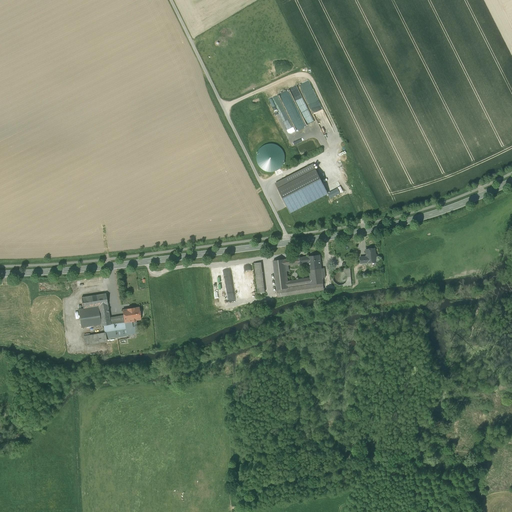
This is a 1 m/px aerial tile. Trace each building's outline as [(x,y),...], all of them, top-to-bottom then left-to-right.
[(277,95),(271,97),(274,103),(280,100),(277,95)] [(313,164),(275,184),(290,213),(328,194),(313,164)] [(375,249),(366,250),(367,256),(366,257),(364,257),(364,263),(376,262),(375,249)] [(320,255),(308,257),(308,262),(309,266),(321,265),(320,255)] [(276,290),(287,288),(286,282),(284,264),(284,260),(273,261),(276,290)] [(261,263),(254,263),(258,293),(265,292),(261,263)] [(321,265),(309,266),(310,278),(311,285),(323,283),(322,278),(321,267),(321,265)] [(342,269),(342,271),(345,273),(347,277),(346,282),(342,285),(343,287),(351,286),(350,268),(342,269)] [(334,274),(333,278),(334,283),(338,285),(342,285),(346,282),(347,277),(345,273),(342,271),(337,271),(334,274)] [(311,285),(310,278),(286,282),(287,288),(311,285)] [(323,283),(311,285),(287,288),(276,290),(277,297),(324,290),(323,283)] [(81,298),(83,308),(95,306),(98,306),(107,304),(106,294),(81,298)] [(110,324),(109,316),(107,304),(98,306),(101,325),(101,326),(104,326),(110,325),(110,324)] [(81,328),(101,325),(98,306),(95,306),(95,307),(78,310),(81,328)] [(138,307),(130,308),(132,322),(135,321),(136,320),(140,319),(138,307)] [(126,335),(127,334),(139,333),(138,325),(133,326),(132,322),(130,308),(122,310),(123,314),(124,322),(110,324),(110,325),(104,326),(105,331),(125,328),(126,335)] [(109,316),(110,324),(124,322),(123,314),(109,316)] [(105,332),(106,339),(127,336),(127,334),(126,335),(125,328),(105,331),(105,332)] [(105,332),(83,335),(84,345),(107,342),(106,339),(105,332)]
